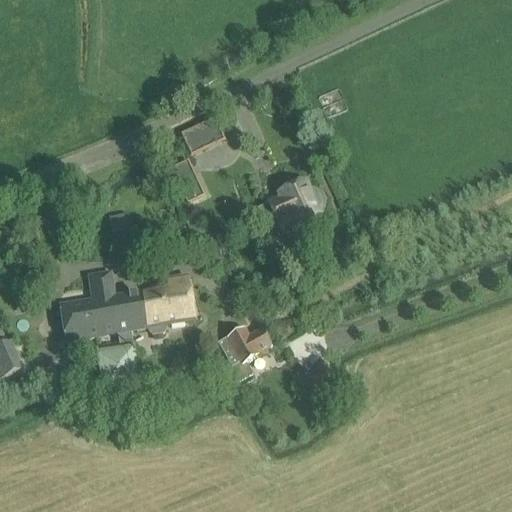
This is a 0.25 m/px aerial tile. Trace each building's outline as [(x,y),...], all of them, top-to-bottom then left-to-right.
[(198,133),(182,141),(192,163),(208,155),(198,133)] [(223,166),(204,169),(206,180),(225,177),(223,166)] [(188,168),(172,176),(188,209),(204,202),(188,168)] [(309,196),(305,186),(279,198),(281,202),(269,208),(279,232),(292,226),(294,232),(320,220),(316,211),(319,209),(320,206),(316,196),(312,194),(309,196)] [(116,253),(135,250),(130,219),(111,222),(116,253)] [(159,293),(115,300),(111,278),(87,281),(92,304),(59,310),(66,348),(118,340),(121,355),(98,358),(104,395),(140,390),(131,337),(149,335),(149,338),(153,341),(165,339),(167,334),(166,332),(195,327),(187,281),(169,284),(169,281),(157,283),(159,293)] [(245,367),(259,359),(273,351),(263,333),(248,341),(243,333),(216,347),(228,368),(219,373),(230,391),(251,379),(245,367)] [(0,383),(22,375),(10,346),(0,350),(0,383)] [(318,379),(312,382),(317,390),(323,387),(328,396),(340,390),(327,366),(314,372),(318,379)]
